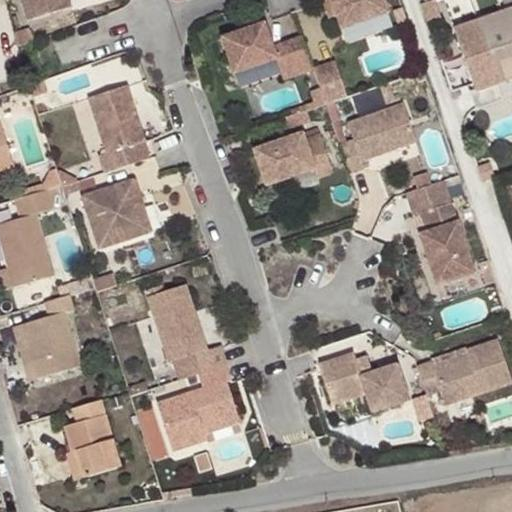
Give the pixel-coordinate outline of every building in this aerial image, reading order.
[(26,0),(32,19),(76,7),(73,0),(26,0)] [(336,15),(331,0),(323,0),(329,18),(336,15)] [(383,0),(331,0),(336,15),(341,29),(388,13),(383,0)] [(502,84),(511,80),(511,0),(473,0),(481,22),(502,84)] [(457,30),(479,92),(502,84),(481,22),(457,30)] [(299,76),(287,43),(272,48),(264,24),(222,39),(234,75),(276,60),(283,81),(299,76)] [(302,38),(287,43),(299,76),(313,70),(302,38)] [(334,63),(313,70),(325,105),(346,98),(334,63)] [(107,173),(140,162),(135,146),(147,142),(129,86),(90,98),(108,153),(101,155),(107,173)] [(355,112),(391,104),(388,88),(352,96),(355,112)] [(353,141),(339,146),(349,175),(364,169),(361,162),(416,143),(403,105),(348,124),(353,141)] [(3,120),(0,121),(0,169),(17,164),(3,120)] [(275,144),(253,151),(265,187),(313,170),(316,178),(332,173),(319,135),(304,141),(302,134),(284,140),(286,145),(277,148),(275,144)] [(141,179),(88,195),(104,248),(157,232),(141,179)] [(474,275),(443,182),(405,195),(413,218),(419,216),(434,211),(439,229),(425,234),(419,236),(436,287),(474,275)] [(73,206),(67,186),(16,200),(22,219),(11,222),(0,225),(0,240),(8,268),(14,289),(55,277),(39,216),(73,206)] [(16,200),(6,203),(11,222),(22,219),(16,200)] [(434,211),(419,216),(425,234),(439,229),(434,211)] [(8,290),(14,289),(8,268),(2,270),(8,290)] [(198,375),(227,366),(221,347),(207,352),(186,286),(164,293),(162,287),(145,292),(169,364),(173,362),(179,381),(198,375)] [(73,295),(48,302),(52,317),(23,326),(40,380),(85,364),(69,313),(78,310),(73,295)] [(40,380),(23,326),(17,328),(32,382),(40,380)] [(432,364),(417,368),(426,398),(440,393),(445,407),(511,385),(498,342),(465,353),(466,358),(434,369),(432,364)] [(353,354),(318,366),(331,406),(365,395),(372,413),(408,402),(397,366),(372,374),(366,358),(356,361),(353,354)] [(232,381),(227,366),(198,375),(203,389),(157,405),(173,452),(206,441),(204,435),(201,428),(238,416),(227,383),(232,381)] [(117,441),(105,401),(73,409),(78,423),(68,426),(74,444),(76,452),(80,451),(88,477),(118,468),(111,443),(117,441)] [(238,416),(201,428),(204,435),(240,423),(238,416)] [(125,466),(117,441),(111,443),(118,468),(125,466)] [(76,452),(74,444),(67,447),(77,481),(88,477),(80,451),(76,452)]
